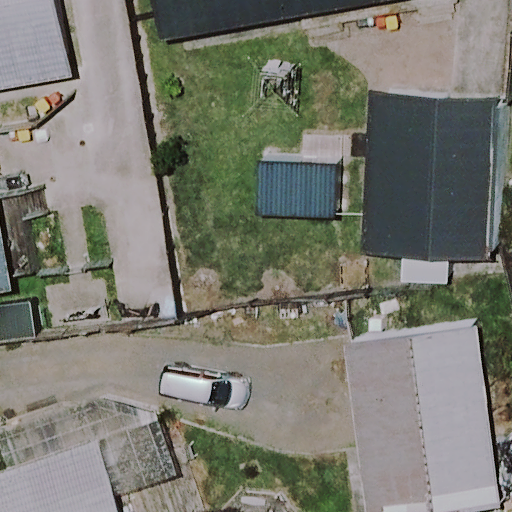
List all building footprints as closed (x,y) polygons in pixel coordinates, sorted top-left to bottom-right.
[(0,0),(0,82),(65,71),(52,0),(0,0)] [(348,0),(151,0),(157,33),(348,0)] [(511,30),(511,0),(500,0),(499,30),(511,30)] [(504,74),(378,73),(377,237),(503,238),(504,74)] [(503,493),(488,307),(354,318),(369,504),(503,493)] [(0,511),(129,511),(90,386),(0,414),(0,440),(8,465),(0,467),(0,511)]
